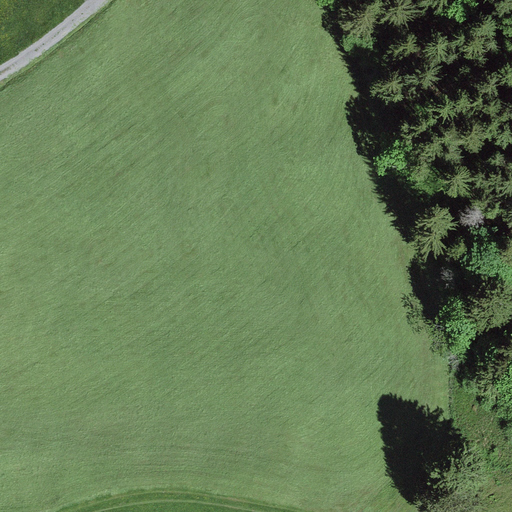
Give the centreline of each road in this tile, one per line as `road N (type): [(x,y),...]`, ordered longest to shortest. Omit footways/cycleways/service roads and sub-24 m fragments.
road 1 (track): [(66,511),(170,485),(307,511)]
road 2 (track): [(0,72),(97,0)]
